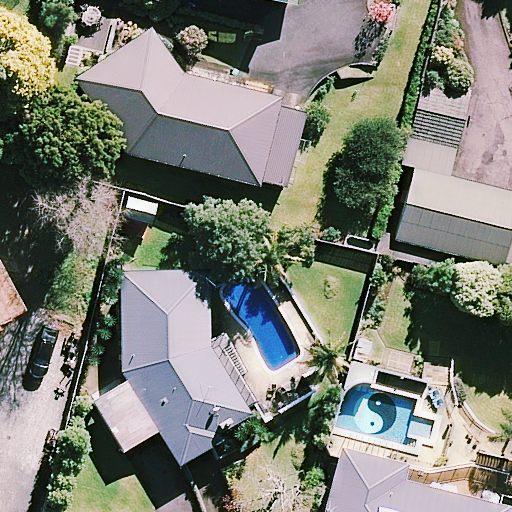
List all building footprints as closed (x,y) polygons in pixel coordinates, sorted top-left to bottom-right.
[(275,96),(180,73),(149,28),(73,80),(124,153),(253,185),(255,180),(273,104),(275,96)] [(407,139),(452,150),(465,94),(420,83),(407,139)] [(304,111),(273,104),(255,180),(285,187),(304,111)] [(445,177),(452,150),(407,139),(400,167),(412,169),(445,177)] [(511,192),(445,177),(412,169),(395,243),(499,267),(511,213),(511,192)] [(0,318),(21,307),(0,268),(0,318)] [(116,270),(119,373),(123,380),(154,431),(175,465),(219,438),(215,432),(248,412),(206,343),(204,268),(116,270)] [(154,431),(123,380),(89,400),(121,451),(154,431)] [(401,461),(335,444),(317,511),(498,511),(501,503),(398,476),(401,461)]
